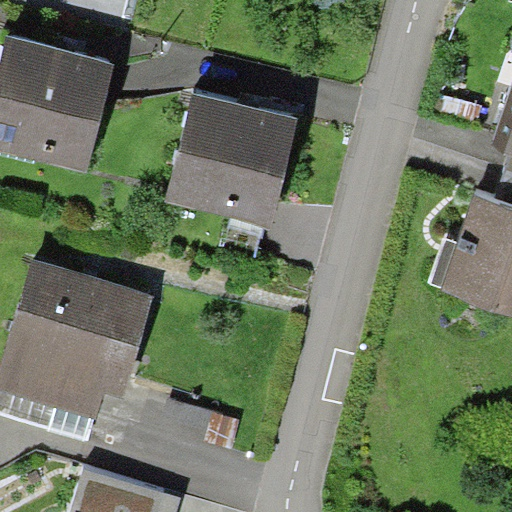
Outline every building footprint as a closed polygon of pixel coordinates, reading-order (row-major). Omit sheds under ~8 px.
[(107,49),(14,26),(0,79),(0,125),(82,146),(107,49)] [(290,103),(201,81),(177,179),(265,201),(290,103)] [(511,92),(496,135),(511,140),(511,92)] [(511,200),(477,188),(446,275),(511,299),(511,200)] [(4,370),(92,396),(125,282),(37,257),(4,370)] [(82,458),(67,507),(83,511),(169,511),(177,488),(82,458)]
